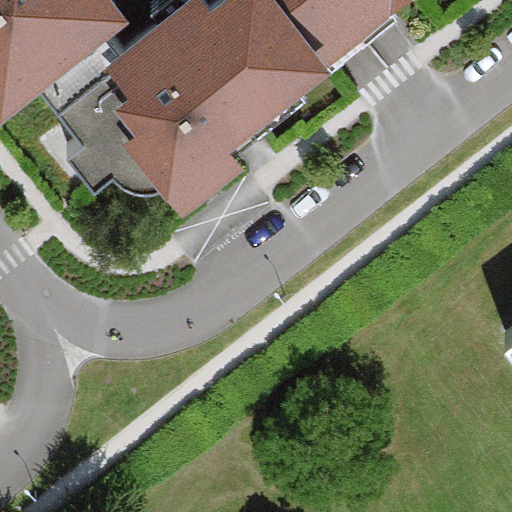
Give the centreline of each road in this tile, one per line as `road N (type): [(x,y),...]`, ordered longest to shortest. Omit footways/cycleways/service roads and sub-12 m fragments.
road 1 (residential): [(36,301),(90,324),(153,332),(210,308),(511,74)]
road 2 (residential): [(36,301),(38,404),(18,455),(0,474)]
